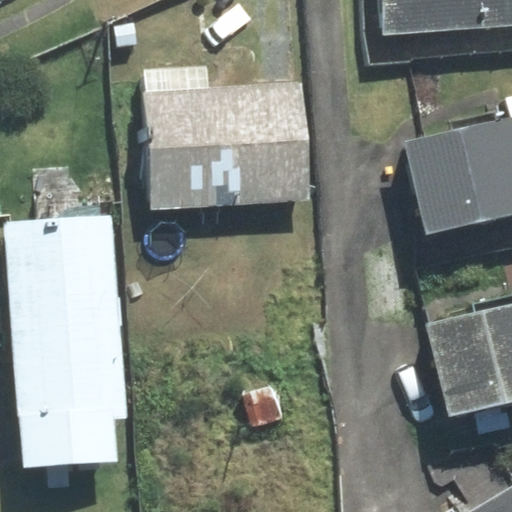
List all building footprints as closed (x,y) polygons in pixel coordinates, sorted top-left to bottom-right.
[(511,0),(367,0),(372,45),(511,33),(511,0)] [(299,212),(292,93),(204,99),(203,79),(135,83),(136,104),(131,104),(139,222),(299,212)] [(511,225),(511,130),(389,159),(409,249),(511,225)] [(105,436),(99,206),(40,208),(41,234),(0,235),(0,412),(2,478),(94,475),(93,436),(105,436)] [(511,402),(511,310),(405,335),(424,422),(511,402)] [(511,511),(511,486),(466,511),(511,511)]
